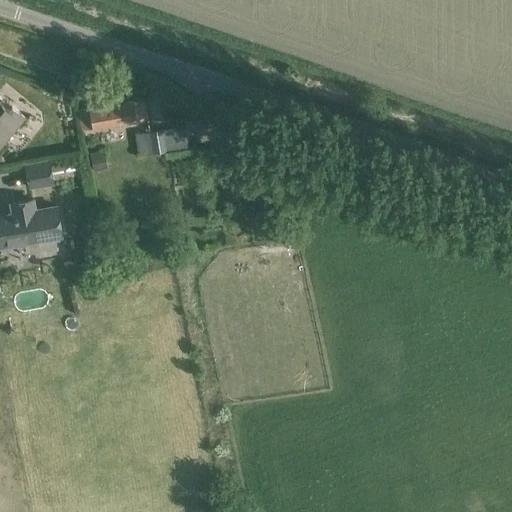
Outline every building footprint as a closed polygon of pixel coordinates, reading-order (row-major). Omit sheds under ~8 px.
[(0,145),(24,114),(14,106),(10,111),(0,102),(0,101),(2,98),(0,96),(0,145)] [(145,100),(80,111),(83,130),(148,119),(145,100)] [(163,129),(149,131),(153,153),(167,151),(163,129)] [(103,149),(90,152),(93,170),(107,168),(103,149)] [(76,158),(50,163),(50,161),(26,166),(30,189),(54,185),(53,179),(79,174),(76,158)] [(11,205),(13,216),(0,217),(0,247),(62,237),(57,208),(34,212),(32,201),(11,205)] [(93,224),(84,226),(86,236),(96,233),(93,224)] [(296,228),(265,231),(267,245),(297,241),(296,228)]
